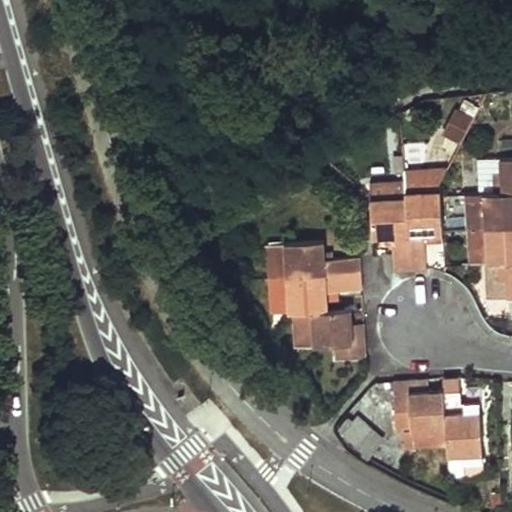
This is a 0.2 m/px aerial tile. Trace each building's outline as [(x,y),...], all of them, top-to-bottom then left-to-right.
[(460,141),(475,113),(456,103),(441,132),(460,141)] [(511,155),(499,156),(500,172),(493,172),(494,193),(511,191),(511,155)] [(499,156),(473,158),(475,194),(483,193),(494,193),(493,172),(500,172),(499,156)] [(445,171),(405,172),(406,191),(421,190),(420,181),(440,180),(445,171)] [(443,231),(440,180),(420,181),(421,190),(406,191),(407,195),(411,269),(426,268),(425,243),(425,239),(420,239),(420,233),(443,231)] [(511,191),(494,193),(483,193),(485,228),(511,226),(511,191)] [(475,194),(463,195),(465,230),(485,228),(483,193),(475,194)] [(411,269),(407,195),(371,197),(374,236),(392,235),(397,234),(398,241),(392,241),(393,253),(394,270),(411,269)] [(511,226),(485,228),(487,264),(497,263),(511,262),(511,226)] [(485,228),(465,230),(468,265),(487,264),(485,228)] [(443,231),(420,233),(420,239),(425,239),(425,243),(444,242),(443,231)] [(361,272),(360,255),(332,257),(332,262),(325,263),(325,257),(324,239),(285,241),(287,276),(361,272)] [(285,241),(269,242),(271,277),(287,276),(285,241)] [(511,262),(497,263),(499,283),(507,282),(508,296),(511,296),(511,262)] [(362,289),(361,272),(287,276),(289,311),(311,310),(328,309),(328,303),(327,285),(333,285),(334,290),(335,290),(362,289)] [(287,276),(271,277),(273,312),(289,311),(287,276)] [(327,285),(328,303),(335,302),(335,290),(334,290),(333,285),(327,285)] [(352,324),(351,308),(328,309),(311,310),(313,345),(335,344),(336,358),(366,356),(364,332),(353,333),(352,324)] [(364,332),(364,324),(352,324),(353,333),(364,332)] [(460,401),(459,376),(443,377),(444,389),(447,443),(449,478),(464,477),(463,462),(483,460),(480,399),(460,401)] [(447,443),(444,389),(427,390),(419,390),(418,378),(393,380),(396,430),(404,430),(405,446),(447,443)] [(427,390),(426,378),(418,378),(419,390),(427,390)] [(339,441),(374,454),(384,429),(349,416),(339,441)]
